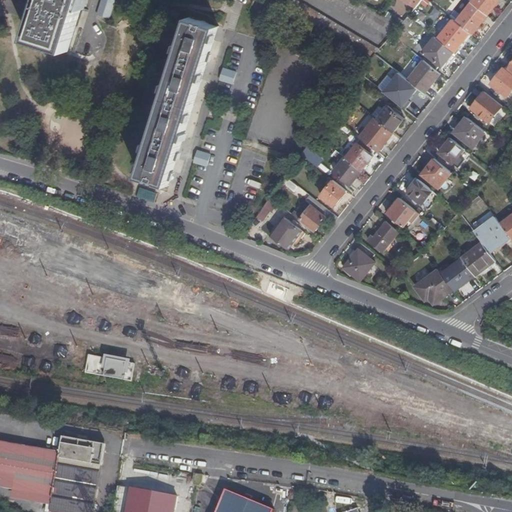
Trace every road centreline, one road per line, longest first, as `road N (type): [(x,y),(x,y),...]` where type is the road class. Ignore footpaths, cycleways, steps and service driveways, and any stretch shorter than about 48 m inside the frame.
road 1 (residential): [(307,277),(511,20)]
road 2 (residential): [(0,166),(307,277)]
road 3 (unclassified): [(138,455),(452,501)]
road 4 (residential): [(307,277),(446,332)]
